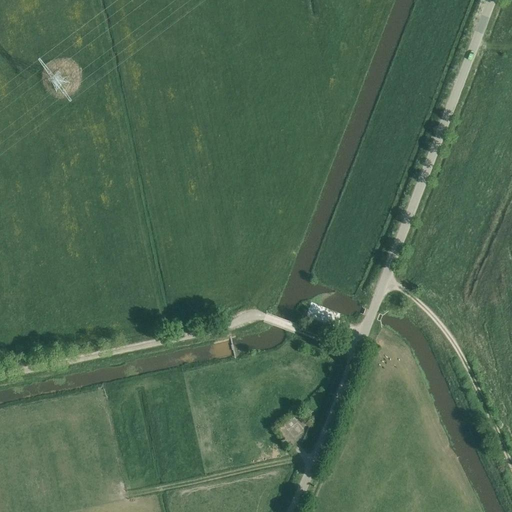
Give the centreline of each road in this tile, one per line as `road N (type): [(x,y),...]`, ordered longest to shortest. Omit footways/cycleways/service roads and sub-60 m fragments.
road 1 (tertiary): [(357,351),(493,0)]
road 2 (unclassified): [(0,376),(266,317)]
road 3 (track): [(385,280),(414,297),(451,337),(511,469)]
road 4 (tertiary): [(290,511),(357,351)]
